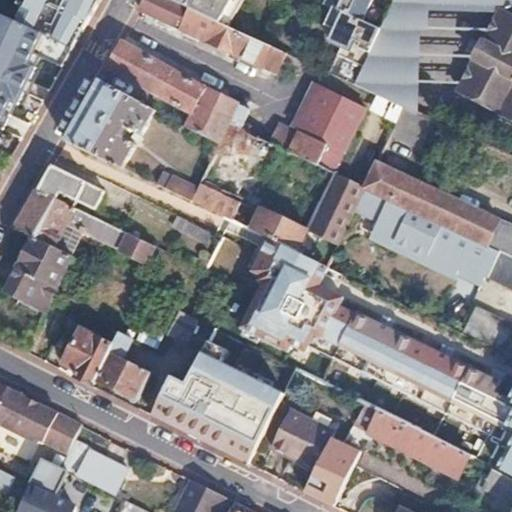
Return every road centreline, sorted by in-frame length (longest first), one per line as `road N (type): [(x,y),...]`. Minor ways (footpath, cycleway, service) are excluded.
road 1 (residential): [(298,511),(0,363)]
road 2 (residential): [(119,0),(0,210)]
